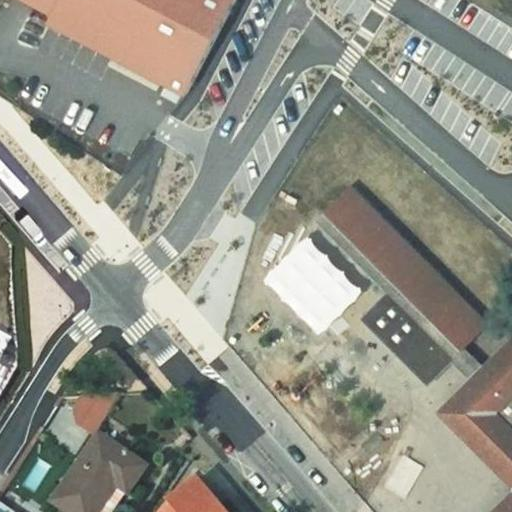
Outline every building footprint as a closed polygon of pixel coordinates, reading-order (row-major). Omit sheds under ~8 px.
[(62,0),(28,0),(55,14),(62,0)] [(62,0),(55,14),(51,23),(188,94),(237,0),(62,0)] [(351,186),(317,219),(390,292),(363,318),(404,359),(406,356),(463,299),(351,186)] [(488,324),(463,299),(406,356),(431,381),(453,359),(475,380),(485,370),(464,348),(488,324)] [(442,413),(511,482),(511,496),(496,511),(511,511),(511,342),(485,370),(475,380),(442,413)] [(85,455),(95,441),(71,426),(62,440),(85,455)] [(85,455),(54,501),(70,511),(100,511),(119,485),(130,493),(147,468),(99,436),(95,441),(85,455)] [(415,511),(429,486),(394,445),(369,492),(385,511),(415,511)] [(178,498),(180,500),(201,482),(194,474),(178,498)] [(226,511),(201,482),(180,500),(174,505),(177,509),(174,511),(226,511)] [(116,511),(130,493),(119,485),(100,511),(116,511)] [(0,511),(15,511),(0,501),(0,511)]
